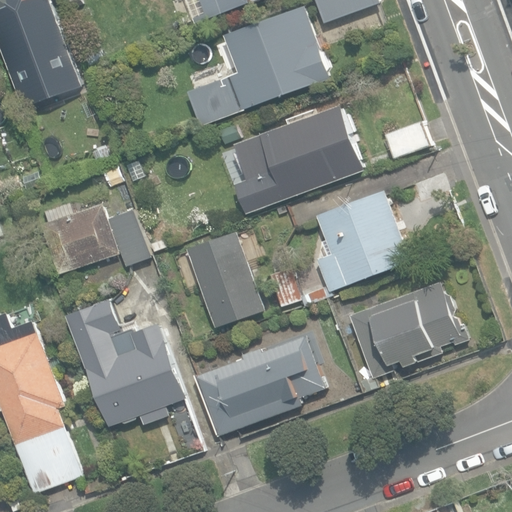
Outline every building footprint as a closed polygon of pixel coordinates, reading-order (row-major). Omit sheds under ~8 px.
[(0,0),(0,39),(26,108),(85,86),(52,0),(0,0)] [(68,0),(72,9),(90,1),(89,0),(68,0)] [(201,0),(209,19),(258,0),(201,0)] [(319,0),(328,23),(383,2),(382,0),(319,0)] [(191,90),(205,126),(335,78),(308,5),(229,34),(242,72),(191,90)] [(240,183),(251,212),(370,169),(347,105),(239,143),(252,179),(240,183)] [(390,133),(398,157),(436,144),(428,121),(390,133)] [(138,134),(142,146),(164,139),(160,127),(138,134)] [(102,164),(115,159),(110,145),(97,151),(102,164)] [(24,177),(28,190),(46,183),(41,171),(24,177)] [(272,275),(283,307),(304,299),(306,304),(335,294),(334,291),(414,263),(388,189),(320,213),(329,240),(326,241),(331,256),(322,260),(331,286),(305,296),(294,267),(272,275)] [(43,225),(61,274),(124,251),(130,267),(161,255),(143,207),(112,218),(107,202),(43,225)] [(0,236),(10,233),(6,221),(0,222),(0,236)] [(193,248),(220,326),(271,308),(243,230),(193,248)] [(353,314),(376,378),(398,370),(395,363),(407,359),(410,365),(446,351),(443,346),(456,340),(458,343),(473,339),(467,323),(463,325),(460,316),(458,317),(456,312),(458,308),(452,294),(448,292),(443,281),(353,314)] [(82,335),(114,424),(126,420),(131,422),(142,418),(144,414),(145,413),(149,423),(175,414),(171,404),(192,397),(168,332),(159,326),(148,329),(145,338),(147,345),(126,353),(116,327),(124,325),(115,300),(77,314),(85,334),(82,335)] [(0,315),(0,391),(37,494),(88,475),(63,407),(70,404),(38,318),(17,326),(11,312),(0,315)] [(191,345),(199,342),(195,331),(186,334),(191,345)] [(202,374),(224,433),(306,404),(304,396),(331,386),(312,335),(268,350),(266,346),(247,353),(249,357),(202,374)] [(9,491),(16,510),(32,505),(25,486),(9,491)]
